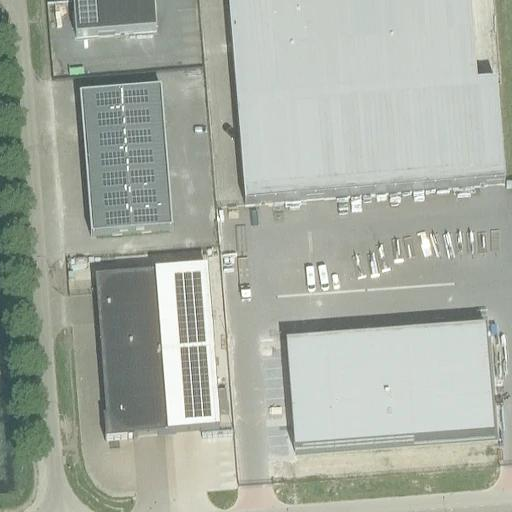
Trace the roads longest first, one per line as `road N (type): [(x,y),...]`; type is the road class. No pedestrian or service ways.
road 1 (unclassified): [(55,511),(16,26),(7,0)]
road 2 (unknown): [(34,259),(153,245),(169,233),(179,213),(181,144),(176,107),(156,78),(21,89)]
road 3 (unclassified): [(387,511),(511,502)]
